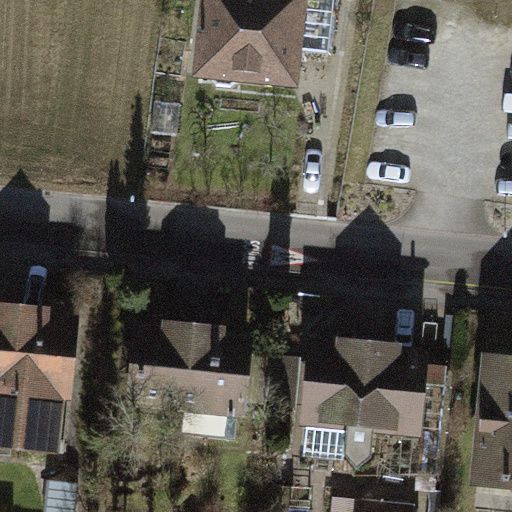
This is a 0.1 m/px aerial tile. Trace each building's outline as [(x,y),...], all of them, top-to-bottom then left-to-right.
[(335,0),(206,0),(199,68),(297,78),(300,46),(330,49),(335,0)] [(0,442),(58,448),(64,395),(72,396),(80,317),(48,313),(49,310),(0,304),(0,442)] [(132,401),(186,407),(183,433),(241,440),(253,335),(221,331),(221,327),(172,322),(172,326),(141,323),(132,401)] [(305,455),(350,460),(360,470),(375,456),(378,427),(422,431),(430,350),(397,346),(398,343),(349,338),(348,342),(317,339),(305,455)] [(511,355),(488,353),(476,480),(511,483),(511,355)] [(424,511),(425,500),(341,493),(338,511),(424,511)]
